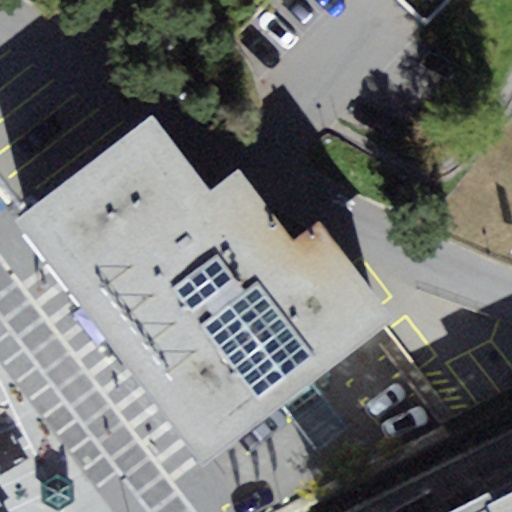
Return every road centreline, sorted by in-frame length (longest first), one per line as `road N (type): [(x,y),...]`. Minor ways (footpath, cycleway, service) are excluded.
road 1 (residential): [(0,7),(248,164),(432,256),(511,285)]
road 2 (tertiary): [(0,288),(169,511)]
